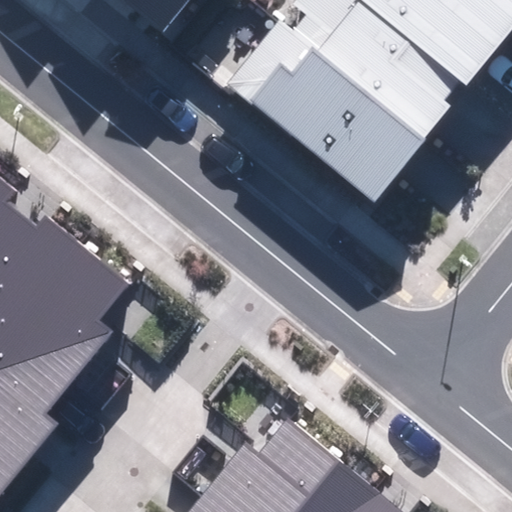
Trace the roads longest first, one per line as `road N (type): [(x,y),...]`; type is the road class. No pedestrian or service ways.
road 1 (residential): [(0,18),(281,252)]
road 2 (residential): [(75,511),(281,252)]
road 3 (residential): [(281,252),(434,372)]
road 4 (residential): [(434,372),(511,279)]
